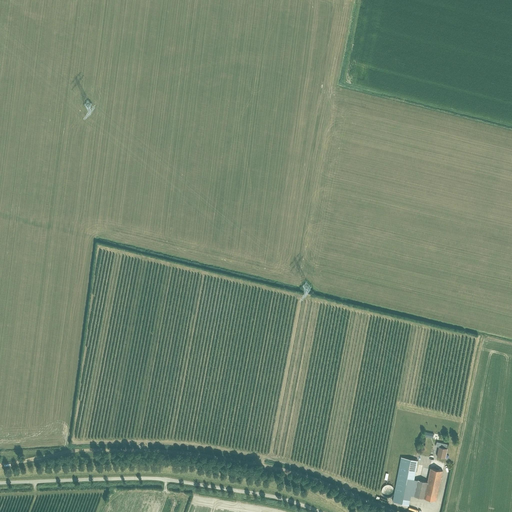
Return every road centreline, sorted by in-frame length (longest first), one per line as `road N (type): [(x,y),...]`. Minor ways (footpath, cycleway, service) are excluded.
road 1 (track): [(383,507),(283,467),(166,452),(78,451),(0,466)]
road 2 (unclassified): [(318,511),(167,480),(0,483)]
